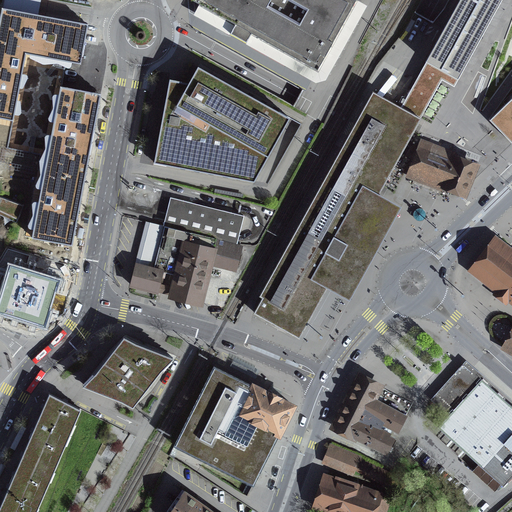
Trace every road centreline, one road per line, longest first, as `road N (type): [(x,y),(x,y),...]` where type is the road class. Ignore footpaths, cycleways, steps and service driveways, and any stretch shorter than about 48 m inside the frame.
road 1 (unclassified): [(436,0),(381,89),(347,109),(308,104),(189,37),(164,32)]
road 2 (residential): [(87,304),(229,338),(328,380)]
road 3 (tertiary): [(87,304),(136,56)]
road 4 (secondary): [(281,511),(328,380)]
